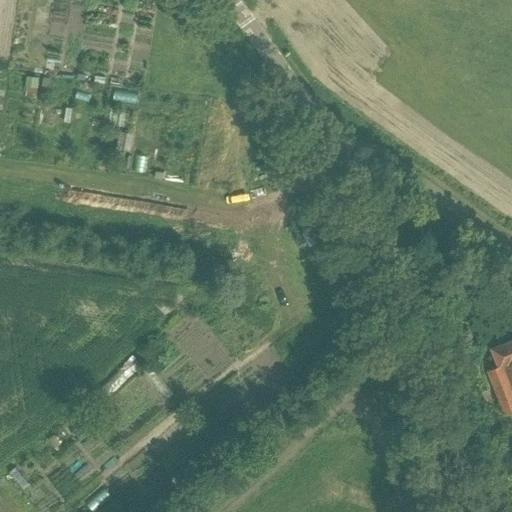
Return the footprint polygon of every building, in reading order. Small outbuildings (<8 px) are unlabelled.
[(206,87),(198,129),(238,135),(245,94),(206,87)] [(40,116),(44,92),(30,90),(26,114),(40,116)] [(13,183),(5,241),(77,251),(86,194),(13,183)] [(230,217),(222,274),(235,260),(263,288),(322,256),(288,186),(231,216),(230,217)] [(86,194),(77,251),(148,262),(157,205),(86,194)] [(157,205),(148,262),(222,274),(230,217),(157,205)] [(226,297),(192,331),(222,361),(256,328),(226,297)] [(511,339),(491,348),(498,366),(487,370),(505,415),(511,411),(511,339)] [(157,368),(149,375),(173,403),(181,396),(157,368)]
